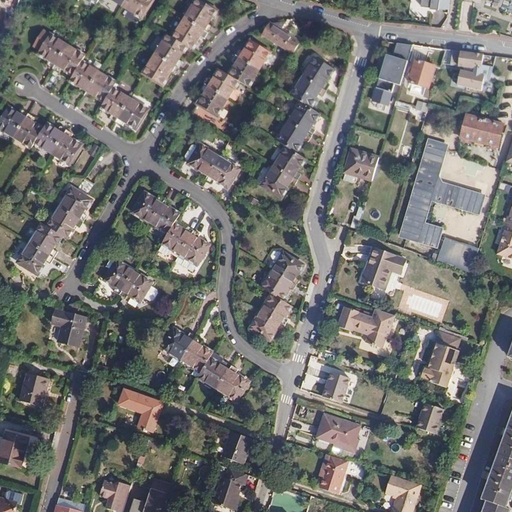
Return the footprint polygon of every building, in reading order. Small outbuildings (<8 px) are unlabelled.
[(152,0),(111,0),(141,18),(152,0)] [(205,39),(213,26),(209,24),(217,11),(198,0),(195,0),(172,37),(187,47),(192,50),(201,37),(205,39)] [(449,0),(423,0),(422,6),(448,10),(449,0)] [(273,24),(271,25),(268,23),(262,33),(293,53),(300,42),(281,30),(285,22),(273,22),(273,24)] [(179,59),(187,47),(172,37),(167,34),(143,73),(162,85),(171,73),(174,75),(183,62),(179,59)] [(85,56),(50,35),(38,54),(49,61),(46,66),(59,73),(62,69),(73,75),(82,61),(85,56)] [(248,87),(270,52),(251,40),(244,51),(239,49),(231,62),(236,65),(229,75),(239,81),(248,87)] [(483,54),(446,50),(442,64),(464,68),(464,72),(460,72),(458,86),(482,91),(484,79),(490,81),(492,74),(493,67),(482,65),(483,54)] [(386,55),(372,100),(388,106),(402,60),(386,55)] [(323,98),(330,85),(326,82),(327,80),(334,69),(315,57),(291,96),(300,101),(310,108),(317,96),(318,95),(323,98)] [(436,66),(416,60),(409,82),(429,88),(436,66)] [(116,82),(82,61),(73,75),(69,80),(81,87),(78,92),(91,99),(93,95),(104,102),(113,88),(116,82)] [(217,116),(239,81),(229,75),(219,69),(213,80),(209,77),(201,90),(205,93),(198,104),(217,116)] [(505,77),(492,74),(490,81),(503,85),(505,77)] [(148,110),(113,88),(104,102),(101,108),(111,114),(109,119),(122,127),(124,122),(135,129),(148,110)] [(308,142),(316,130),(312,128),(314,125),(320,114),(313,110),(310,108),(300,101),(276,141),(285,147),(296,153),(303,142),(304,140),(308,142)] [(416,110),(426,113),(428,104),(419,101),(416,110)] [(409,111),(410,106),(397,103),(396,108),(409,111)] [(34,143),(43,129),(33,123),(35,119),(22,111),(20,115),(8,108),(0,121),(0,129),(31,149),(34,143)] [(467,115),(466,121),(462,119),(460,129),(463,130),(461,138),(463,139),(462,141),(471,143),(471,141),(488,145),(488,148),(496,150),(496,148),(498,148),(504,125),(467,115)] [(69,165),(81,145),(70,139),(72,134),(60,127),(57,131),(46,124),(43,129),(34,143),(69,165)] [(429,141),(401,236),(437,247),(442,229),(424,223),(431,200),(479,214),(484,196),(436,182),(447,146),(429,141)] [(239,169),(200,145),(199,147),(196,144),(190,147),(189,150),(187,153),(186,155),(186,156),(187,159),(189,161),(190,162),(188,164),(201,172),(199,176),(211,184),(214,179),(227,188),(239,169)] [(299,169),(305,159),(301,156),(296,153),(285,147),(270,171),(265,168),(256,182),(282,197),(289,186),(290,184),(294,187),(302,174),(298,172),(299,169)] [(372,181),(379,157),(351,149),(344,173),(346,173),(344,180),(353,183),(355,176),(357,177),(372,181)] [(79,228),(87,216),(83,214),(91,200),(71,188),(47,227),(62,236),(67,239),(75,226),(79,228)] [(174,224),(180,215),(168,208),(171,204),(159,196),(156,201),(145,194),(133,213),(143,219),(168,234),(174,224)] [(511,209),(510,217),(507,216),(506,221),(503,231),(505,232),(504,236),(501,244),(503,245),(501,255),(511,258),(511,209)] [(53,249),(62,236),(47,227),(42,224),(18,263),(37,274),(46,261),(50,264),(57,251),(53,249)] [(209,245),(197,238),(200,234),(188,226),(185,231),(174,224),(168,234),(158,250),(158,251),(162,254),(164,254),(165,255),(167,254),(169,253),(171,254),(172,254),(174,256),(176,257),(179,254),(197,265),(209,245)] [(471,273),(479,249),(462,243),(462,244),(445,238),(440,255),(434,253),(432,259),(448,265),(469,272),(471,273)] [(406,260),(373,249),(362,282),(385,290),(392,272),(401,275),(406,260)] [(298,274),(303,265),(283,253),(263,288),(272,294),(282,300),(288,290),(289,288),(293,291),(301,278),(296,276),(298,274)] [(152,283),(117,261),(105,280),(116,287),(113,291),(125,299),(128,295),(139,302),(152,283)] [(281,332),(289,319),(285,317),(286,315),(292,306),(282,300),(272,294),(251,329),(270,341),(276,331),(277,329),(281,332)] [(388,337),(395,316),(371,308),(368,318),(356,315),(357,313),(344,308),(338,327),(352,332),(352,331),(362,334),(362,333),(367,334),(364,344),(381,350),(386,336),(388,337)] [(56,310),(52,324),(62,327),(58,342),(79,347),(86,318),(56,310)] [(210,358),(213,352),(199,345),(202,340),(189,333),(187,337),(174,329),(162,349),(194,368),(191,374),(197,377),(210,358)] [(445,388),(458,351),(456,351),(460,339),(438,331),(434,343),(437,344),(434,351),(432,350),(428,359),(430,362),(429,365),(428,368),(426,367),(421,379),(445,388)] [(237,401),(248,381),(235,374),(238,369),(225,362),(223,366),(210,358),(197,377),(237,401)] [(20,401),(41,407),(49,379),(27,373),(20,401)] [(342,404),(350,379),(331,373),(323,397),(342,404)] [(124,389),(119,405),(143,413),(138,427),(153,432),(162,406),(164,403),(124,389)] [(444,410),(425,404),(417,428),(436,434),(444,410)] [(357,438),(360,427),(325,415),(317,437),(334,443),(353,449),(357,438)] [(511,416),(483,499),(487,501),(483,511),(510,511),(511,510),(506,508),(511,492),(511,416)] [(30,435),(7,429),(6,433),(29,438),(30,435)] [(243,464),(252,439),(232,432),(223,457),(243,464)] [(0,462),(21,468),(29,438),(6,433),(0,454),(0,462)] [(355,455),(360,439),(357,438),(353,449),(334,443),(333,448),(355,455)] [(338,493),(348,461),(327,454),(323,466),(327,467),(324,477),(320,488),(338,493)] [(245,485),(248,475),(240,472),(228,468),(225,478),(222,477),(214,501),(221,504),(220,506),(236,511),(241,496),(239,496),(242,484),(245,485)] [(413,511),(423,485),(393,475),(387,493),(399,497),(393,511),(413,511)] [(117,511),(123,511),(130,486),(117,482),(113,484),(104,482),(100,497),(106,499),(108,503),(106,509),(117,511)] [(163,511),(169,494),(151,489),(147,503),(135,499),(130,511),(163,511)] [(0,511),(17,511),(18,511),(16,511),(17,503),(15,502),(16,497),(10,495),(9,501),(0,498),(0,511)]
